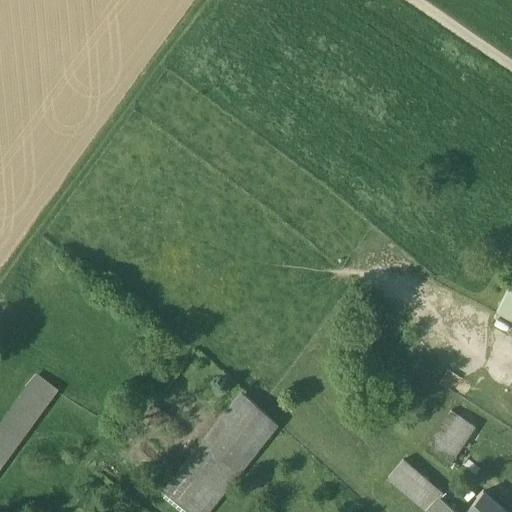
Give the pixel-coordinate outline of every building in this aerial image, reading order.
[(511,290),(509,289),(496,313),(511,321),(511,290)] [(37,376),(0,425),(0,467),(57,390),(37,376)] [(207,511),(277,425),(241,393),(164,488),(193,511),(207,511)] [(153,405),(143,417),(156,427),(166,415),(153,405)] [(452,411),(425,451),(448,467),(475,427),(452,411)] [(428,481),(403,460),(388,479),(413,500),(428,481)] [(443,493),(428,481),(413,500),(427,511),(440,497),(443,493)] [(505,511),(483,493),(466,511),(505,511)] [(456,511),(440,497),(427,511),(456,511)]
